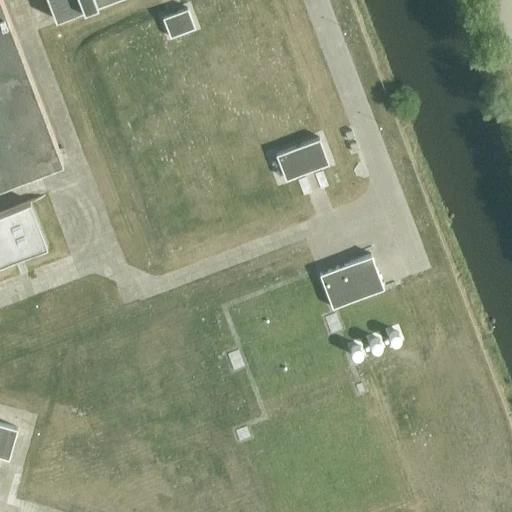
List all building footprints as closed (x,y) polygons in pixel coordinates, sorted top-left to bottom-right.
[(0,0),(0,183),(1,183),(63,160),(1,0),(48,0),(56,19),(106,0),(0,0)] [(187,8),(163,18),(170,37),(195,27),(187,8)] [(329,162),(319,137),(276,154),(286,179),(329,162)] [(30,201),(0,212),(0,264),(47,247),(30,201)] [(320,273),(332,307),(384,287),(371,253),(320,273)] [(356,356),(408,338),(402,322),(350,339),(356,356)] [(0,455),(9,458),(18,428),(0,422),(0,455)]
